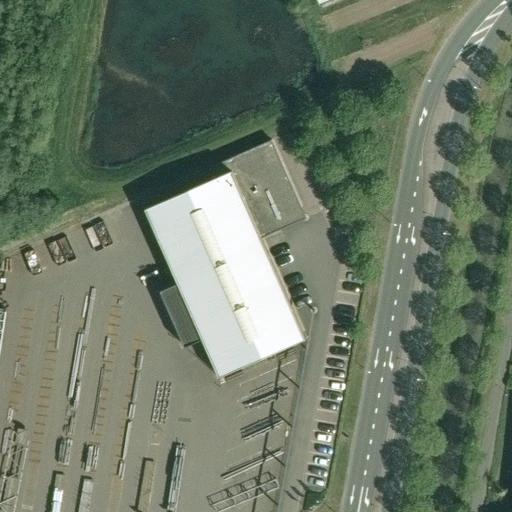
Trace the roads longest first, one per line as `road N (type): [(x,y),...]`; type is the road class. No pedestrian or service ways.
road 1 (tertiary): [(491,0),(458,43),(426,109),(354,511)]
road 2 (tertiary): [(387,511),(460,102),(511,9)]
